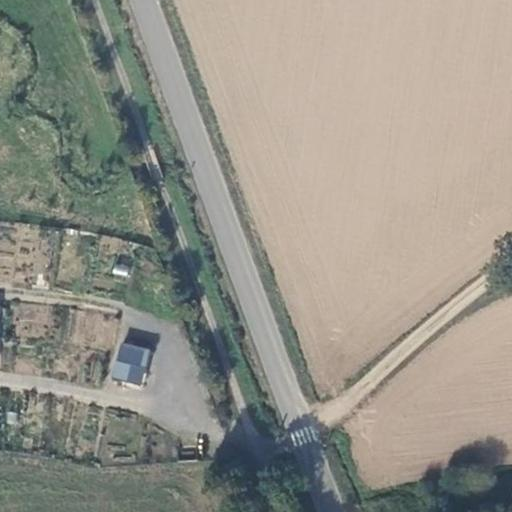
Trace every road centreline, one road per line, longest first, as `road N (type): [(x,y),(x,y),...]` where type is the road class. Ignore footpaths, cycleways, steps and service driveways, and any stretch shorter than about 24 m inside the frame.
road 1 (tertiary): [(144,0),(331,511)]
road 2 (track): [(304,435),(333,420),(511,267)]
